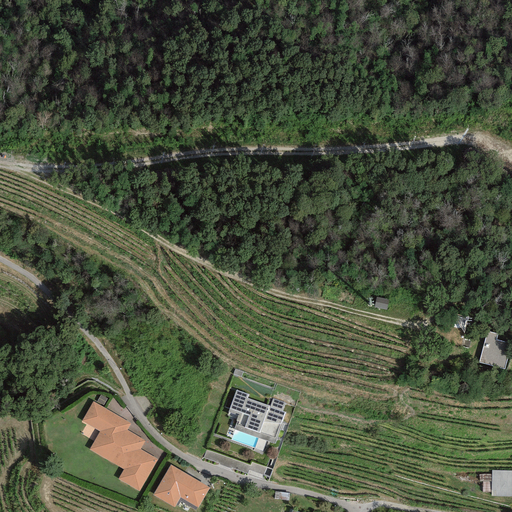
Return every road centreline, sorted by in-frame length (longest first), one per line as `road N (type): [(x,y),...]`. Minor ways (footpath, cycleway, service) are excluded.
road 1 (track): [(426,327),(294,297),(184,252),(65,187),(0,166)]
road 2 (residential): [(95,337),(134,410),(167,446),(214,471),(356,511)]
road 3 (track): [(0,353),(16,369),(77,370),(122,384)]
